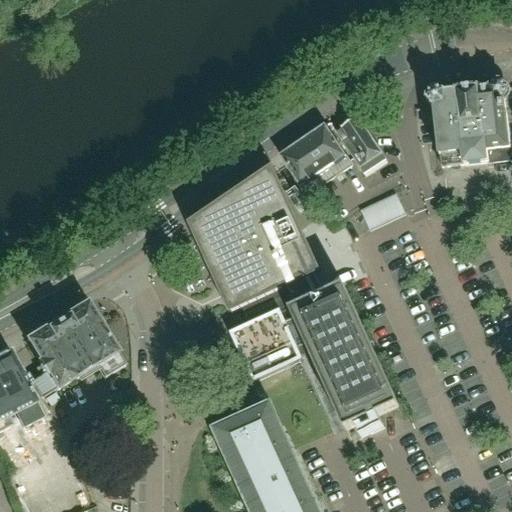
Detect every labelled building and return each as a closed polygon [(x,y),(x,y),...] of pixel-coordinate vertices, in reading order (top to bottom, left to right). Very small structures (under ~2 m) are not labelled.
[(510,146),(507,115),(506,115),(504,101),(507,100),(506,99),(508,92),(510,92),(509,89),(507,89),(502,84),(502,82),(499,83),(499,84),(492,88),(491,88),(491,90),(479,91),(479,89),(477,89),(477,90),(475,90),(475,89),(473,89),(473,90),(465,91),(465,90),(463,90),(463,92),(461,92),(461,91),(458,91),(458,94),(447,95),(446,93),(444,94),(438,92),(438,91),(435,91),(435,93),(430,98),(429,98),(429,101),(431,102),(433,106),(434,109),(435,110),(442,170),(465,167),(466,168),(489,165),(511,162),(511,155),(511,146),(510,146)] [(386,160),(361,123),(358,118),(358,119),(357,118),(356,119),(356,120),(343,128),(341,129),(342,129),(336,133),(364,175),(386,160)] [(353,168),(346,158),(326,128),(307,141),(307,140),(300,145),(300,146),(281,158),(308,199),(353,168)] [(250,326),(231,335),(254,384),(304,362),(302,357),(310,354),(346,430),(347,432),(399,408),(399,407),(398,408),(357,316),(358,316),(345,288),(325,297),(316,277),(322,274),(294,213),(274,168),(215,208),(189,226),(195,237),(195,239),(198,245),(229,312),(229,314),(230,316),(243,309),(250,326)] [(116,352),(100,327),(101,327),(99,324),(98,324),(87,307),(88,306),(86,303),(83,305),(84,306),(67,316),(67,315),(64,317),(65,318),(61,320),(59,317),(49,323),(51,326),(48,328),(47,328),(44,330),(45,330),(29,340),(28,339),(25,341),(27,344),(28,344),(39,362),(38,363),(40,367),(35,371),(40,378),(30,385),(39,400),(55,390),(56,392),(96,368),(104,380),(125,367),(117,355),(118,354),(116,352)] [(38,456),(24,427),(43,417),(9,353),(0,357),(0,432),(1,432),(7,443),(2,445),(14,468),(38,456)] [(320,511),(298,462),(294,453),(272,405),(266,408),(249,416),(226,426),(216,431),(216,432),(216,433),(215,433),(215,434),(250,511),(320,511)]
